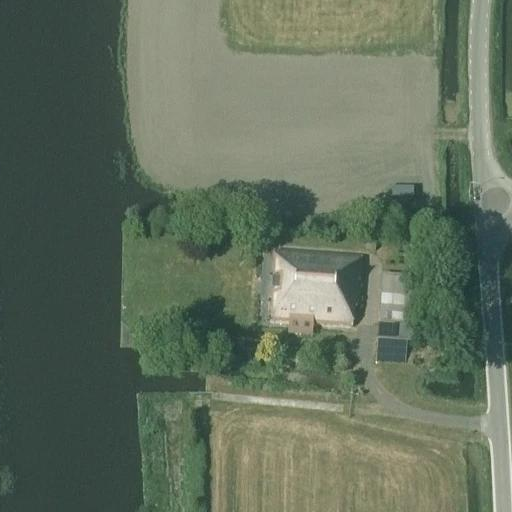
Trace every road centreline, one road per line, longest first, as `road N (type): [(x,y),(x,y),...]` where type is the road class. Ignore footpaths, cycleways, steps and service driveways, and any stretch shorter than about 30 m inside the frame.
road 1 (tertiary): [(502,511),(486,203)]
road 2 (tertiary): [(486,203),(477,62),(482,0)]
